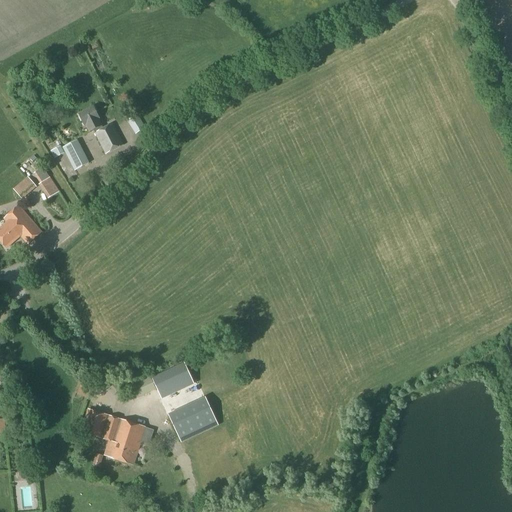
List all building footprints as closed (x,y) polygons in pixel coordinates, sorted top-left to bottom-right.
[(44,65),(48,73),(55,70),(51,62),(44,65)] [(95,133),(106,155),(124,146),(113,124),(103,129),(98,119),(99,118),(93,108),(79,115),(85,126),(86,125),(90,132),(94,130),(95,133)] [(125,120),(135,135),(145,129),(135,114),(125,120)] [(62,148),(74,172),(89,165),(76,141),(62,148)] [(54,159),(64,153),(61,146),(50,151),(54,159)] [(12,189),(22,200),(36,188),(27,177),(12,189)] [(0,229),(0,240),(7,248),(20,237),(27,245),(42,233),(19,206),(4,219),(8,223),(0,229)] [(194,383),(192,379),(185,363),(152,378),(161,398),(162,398),(194,383)] [(125,384),(133,400),(155,390),(147,374),(125,384)] [(78,396),(88,399),(94,380),(84,377),(78,396)] [(169,415),(181,443),(217,427),(205,399),(169,415)] [(109,458),(133,466),(145,427),(88,410),(81,432),(113,443),(109,458)] [(150,464),(160,474),(174,459),(163,449),(150,464)] [(99,467),(102,456),(96,454),(92,465),(99,467)]
